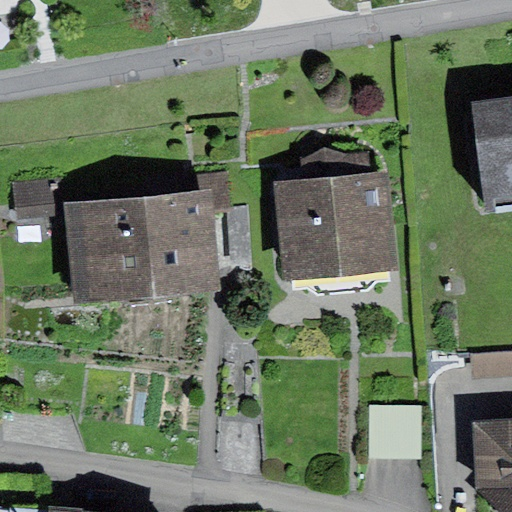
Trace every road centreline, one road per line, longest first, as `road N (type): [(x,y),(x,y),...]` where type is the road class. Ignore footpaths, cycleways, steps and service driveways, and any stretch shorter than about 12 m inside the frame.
road 1 (residential): [(0,80),(511,5)]
road 2 (residential): [(344,511),(0,460)]
